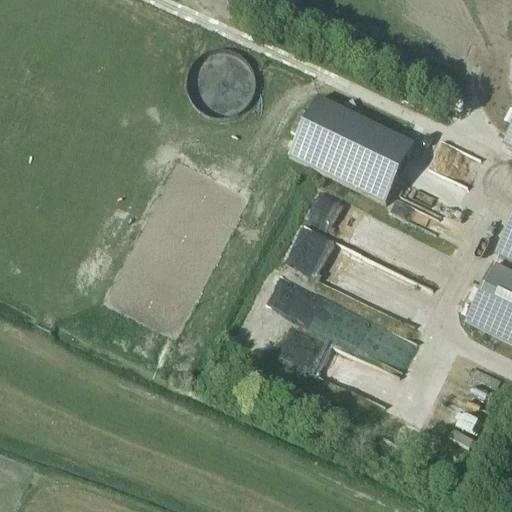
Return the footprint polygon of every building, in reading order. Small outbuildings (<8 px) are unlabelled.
[(204,117),(212,121),(221,122),(230,121),(238,117),(245,112),(251,105),(254,97),(255,88),(254,79),(251,70),(245,63),(238,58),(230,54),(221,53),(212,54),(204,58),(197,63),(191,70),(188,79),(186,88),(188,97),(191,105),(196,112),(204,117)] [(386,207),(407,164),(415,147),(318,100),(289,160),(386,207)] [(511,131),(505,145),(511,148),(511,225),(497,256),(511,263),(511,131)] [(398,199),(392,211),(423,227),(429,216),(398,199)] [(325,231),(344,239),(356,212),(337,204),(325,231)] [(465,323),(492,337),(511,346),(511,275),(494,266),(465,323)] [(502,506),(507,496),(498,491),(493,502),(502,506)]
